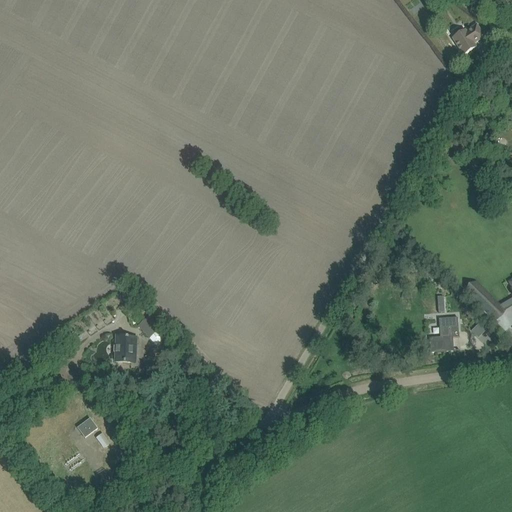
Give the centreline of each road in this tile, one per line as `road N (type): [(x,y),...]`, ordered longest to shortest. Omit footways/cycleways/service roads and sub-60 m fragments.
road 1 (unclassified): [(258,431),(468,84),(511,51)]
road 2 (unclassified): [(258,431),(373,389),(511,371)]
road 3 (unclassified): [(99,511),(258,431)]
